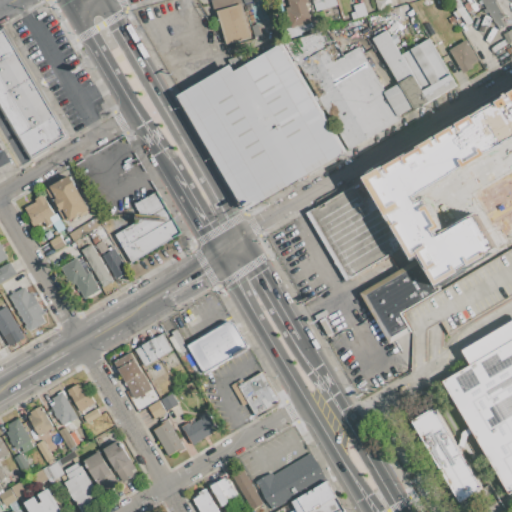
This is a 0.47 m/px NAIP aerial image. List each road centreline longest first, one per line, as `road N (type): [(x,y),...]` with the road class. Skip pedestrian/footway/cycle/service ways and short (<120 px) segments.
road 1 (residential): [(0,207),(183,511)]
road 2 (residential): [(237,239),(511,71)]
road 3 (primary): [(237,239),(99,0)]
road 4 (residential): [(120,511),(306,402)]
road 5 (primary): [(399,511),(295,340)]
road 6 (primary): [(219,255),(306,402)]
road 7 (residential): [(0,193),(135,112)]
road 8 (primary): [(306,402),(371,511)]
road 9 (primary): [(72,4),(135,112)]
